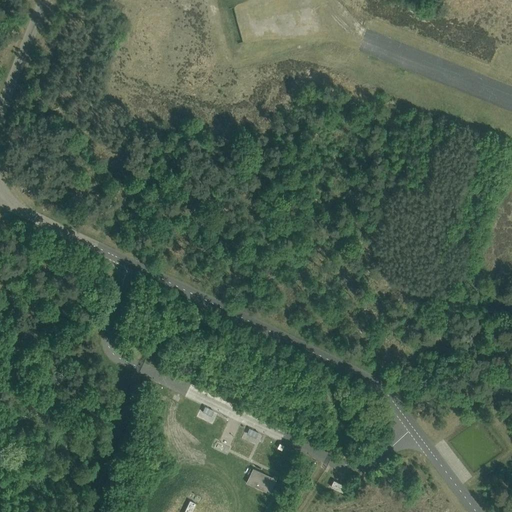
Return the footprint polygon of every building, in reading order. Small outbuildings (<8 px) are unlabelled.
[(202,412),(211,416),(214,411),(205,406),(202,412)] [(250,428),(247,434),(256,438),(259,432),(250,428)] [(278,478),(274,476),(273,477),(254,469),(247,483),(271,494),(278,478)] [(331,487),(344,493),(347,486),(334,480),(331,487)] [(191,511),(193,508),(196,503),(190,500),(184,511),(191,511)]
